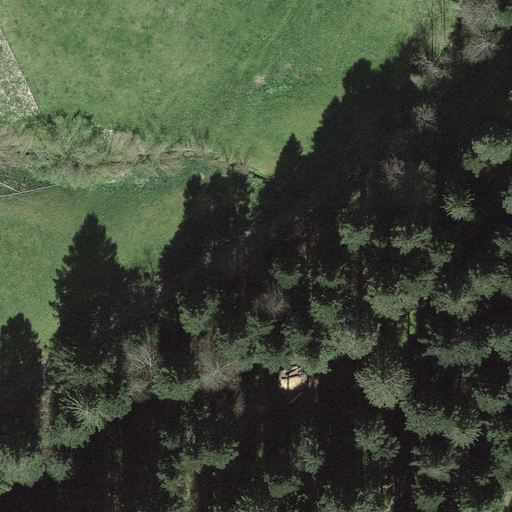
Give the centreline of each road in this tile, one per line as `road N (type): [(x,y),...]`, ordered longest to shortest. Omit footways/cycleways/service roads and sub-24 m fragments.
road 1 (track): [(511,31),(418,134),(371,151),(315,200),(189,271),(0,396)]
road 2 (track): [(178,511),(206,466),(471,223),(511,158)]
